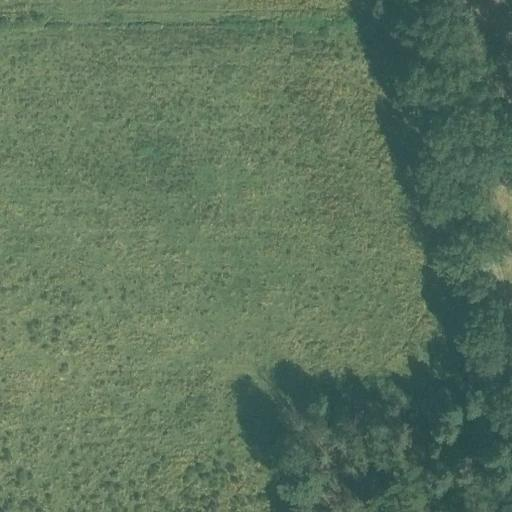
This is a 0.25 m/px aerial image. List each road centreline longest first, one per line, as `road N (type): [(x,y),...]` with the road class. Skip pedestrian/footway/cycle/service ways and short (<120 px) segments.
road 1 (residential): [(461,165),(511,348)]
road 2 (residential): [(415,0),(461,165)]
